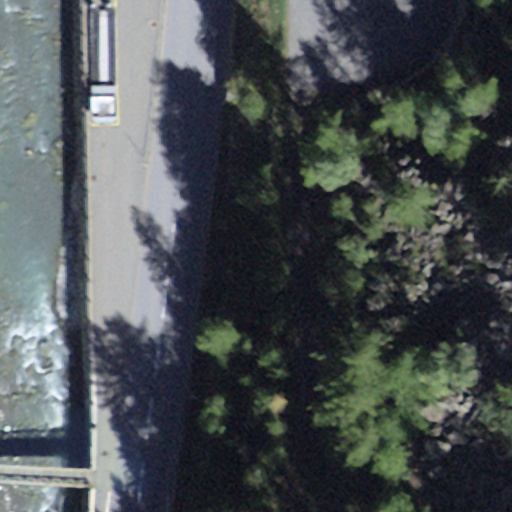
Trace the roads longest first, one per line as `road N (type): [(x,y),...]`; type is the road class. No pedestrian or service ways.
road 1 (secondary): [(198,0),(168,366),(147,511)]
road 2 (track): [(305,511),(335,407),(309,221),(316,13)]
road 3 (unclassified): [(315,0),(316,13),(373,30),(434,0)]
